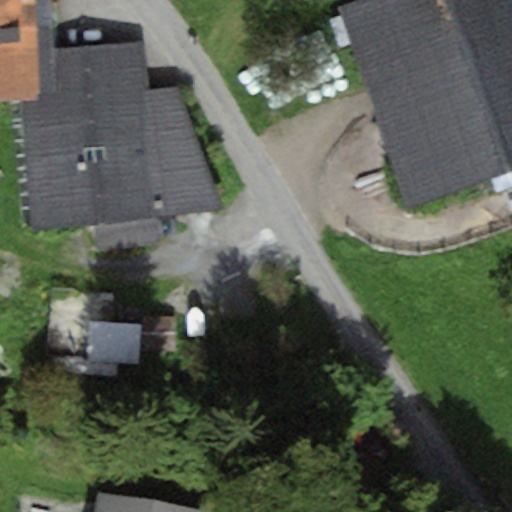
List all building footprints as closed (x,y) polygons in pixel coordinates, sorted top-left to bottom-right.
[(44,0),(0,0),(0,105),(33,104),(51,103),(48,57),(44,0)] [(511,0),(397,0),(348,17),(418,214),(511,180),(511,0)] [(51,103),(33,104),(45,237),(240,219),(191,97),(164,101),(156,52),(48,57),(51,103)] [(154,319),(65,304),(57,356),(145,370),(154,319)] [(209,511),(124,499),(122,511),(209,511)]
